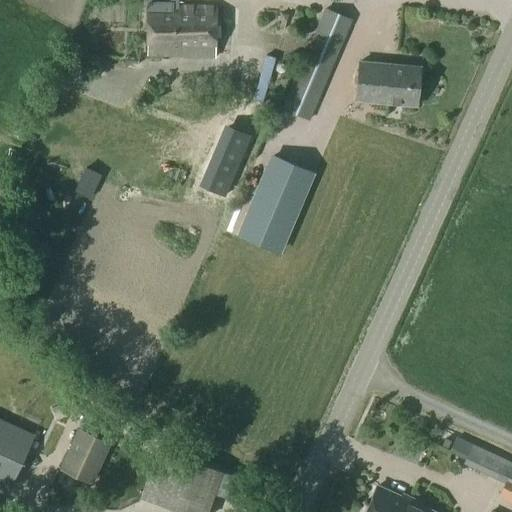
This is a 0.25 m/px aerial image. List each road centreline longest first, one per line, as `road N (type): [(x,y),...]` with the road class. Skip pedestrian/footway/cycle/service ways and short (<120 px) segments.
road 1 (tertiary): [(361,371),(511,39)]
road 2 (unclassified): [(361,371),(511,446)]
road 3 (tertiary): [(296,511),(361,371)]
